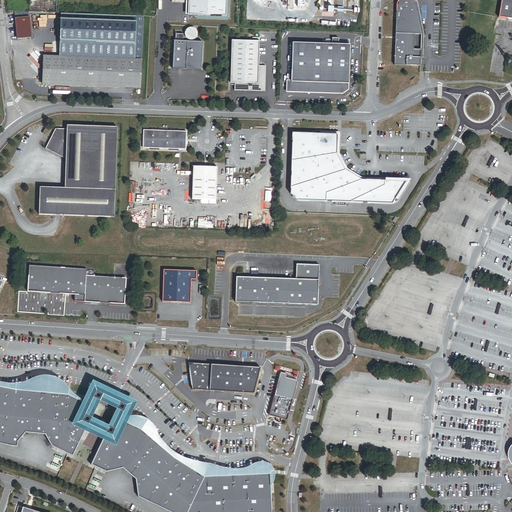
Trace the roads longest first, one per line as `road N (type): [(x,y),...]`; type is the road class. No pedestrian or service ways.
road 1 (unclassified): [(37,112),(368,118)]
road 2 (tertiary): [(296,342),(0,323)]
road 3 (unclassified): [(462,133),(345,319)]
road 4 (tertiary): [(319,379),(292,511)]
